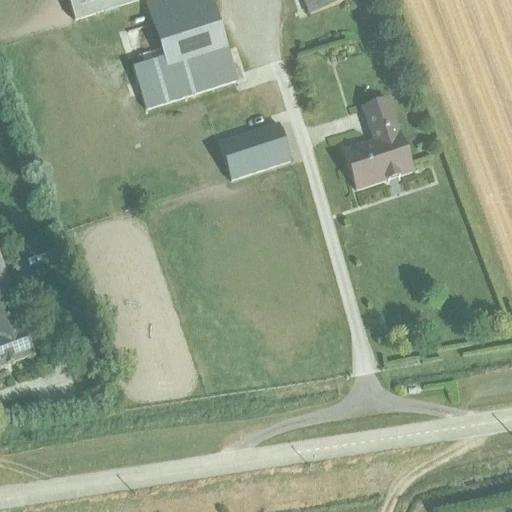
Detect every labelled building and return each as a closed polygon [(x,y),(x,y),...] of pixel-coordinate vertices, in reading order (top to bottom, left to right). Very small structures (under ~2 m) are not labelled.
[(67,0),(75,24),(146,0),(67,0)] [(164,60),(133,70),(147,113),(238,83),(210,0),(159,0),(146,5),(164,60)] [(302,0),(309,17),(353,0),(302,0)] [(10,52),(38,44),(35,37),(8,44),(10,52)] [(372,143),(342,153),(348,168),(345,172),(347,177),(351,179),(356,194),(413,175),(389,101),(361,110),(372,143)] [(279,125),(218,145),(231,184),(291,164),(279,125)] [(0,370),(34,358),(26,337),(28,336),(0,258),(0,370)]
